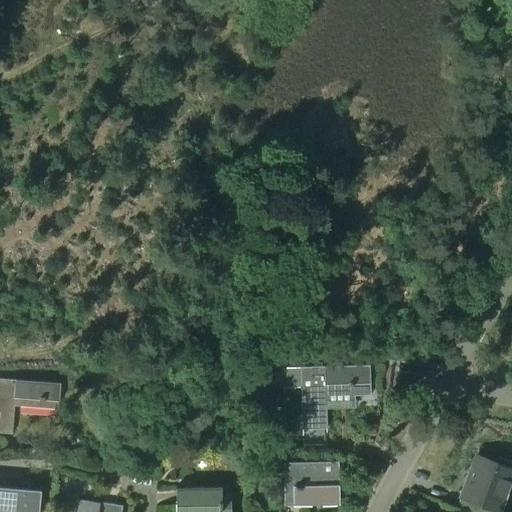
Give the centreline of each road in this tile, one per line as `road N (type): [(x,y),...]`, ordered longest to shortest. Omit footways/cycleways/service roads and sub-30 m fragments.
road 1 (residential): [(377,511),(452,372)]
road 2 (residential): [(452,372),(511,262)]
